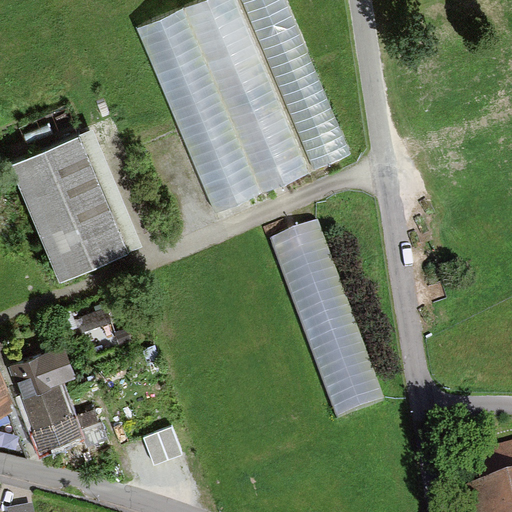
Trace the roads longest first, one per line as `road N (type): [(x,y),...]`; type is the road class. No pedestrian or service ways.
road 1 (unclassified): [(0,319),(379,166)]
road 2 (residential): [(379,166),(436,511)]
road 3 (residential): [(168,511),(0,463)]
road 4 (residential): [(354,0),(379,166)]
